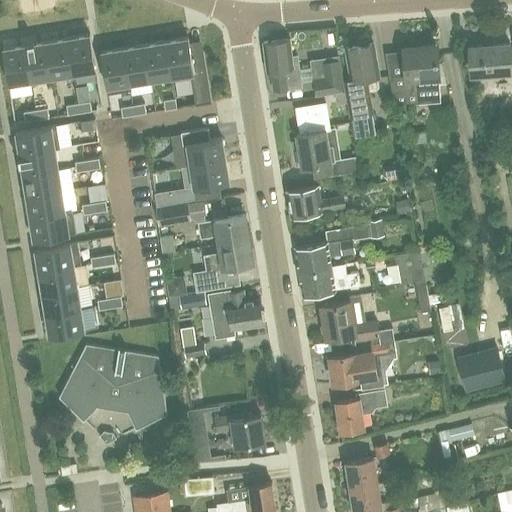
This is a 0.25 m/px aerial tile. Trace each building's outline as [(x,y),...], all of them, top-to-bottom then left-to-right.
[(68,37),(74,73),(96,69),(90,34),(68,37)] [(52,76),(74,73),(68,37),(46,41),(52,76)] [(212,102),(204,51),(191,53),(189,37),(166,40),(172,76),(171,76),(172,80),(191,77),(196,104),(212,102)] [(274,91),(301,87),(297,56),(292,57),(290,39),(263,42),(267,71),(271,71),(274,91)] [(171,76),(172,76),(166,40),(145,44),(151,79),(171,76)] [(31,80),(52,76),(46,41),(25,44),(31,80)] [(362,42),(360,45),(346,48),(351,78),(343,79),(350,117),(370,113),(373,113),(371,105),(369,90),(377,89),(379,86),(378,76),(379,76),(374,43),(369,44),(367,41),(362,42)] [(511,49),(511,43),(469,46),(471,74),(511,70),(511,49)] [(8,83),(31,80),(25,44),(3,48),(8,83)] [(129,83),(130,82),(151,79),(145,44),(124,47),(129,83)] [(394,106),(403,105),(403,104),(420,103),(440,102),(439,83),(447,82),(443,62),(438,63),(436,45),(404,47),(406,74),(389,76),(394,106)] [(124,47),(101,51),(108,93),(131,90),(130,82),(129,83),(124,47)] [(345,92),(340,61),(324,63),(326,77),(314,78),(314,81),(317,97),(345,92)] [(345,93),(335,94),(336,104),(346,103),(345,93)] [(175,98),(164,100),(165,109),(177,107),(175,98)] [(78,102),(80,112),(92,110),(90,101),(78,102)] [(78,102),(67,104),(68,114),(80,112),(78,102)] [(145,103),(133,105),(134,114),(146,112),(145,103)] [(296,134),(301,168),(331,164),(326,131),(330,131),(326,103),(297,108),(301,133),(296,134)] [(123,116),(134,114),(133,105),(121,106),(123,116)] [(49,117),(48,107),(36,109),(37,119),(49,117)] [(37,119),(36,109),(24,111),(25,121),(37,119)] [(92,119),(81,121),(82,130),(94,129),(92,119)] [(60,148),(56,125),(16,131),(20,153),(55,148),(55,149),(60,148)] [(187,144),(191,165),(226,159),(222,137),(211,139),(209,127),(181,132),(183,144),(187,144)] [(87,157),(101,155),(99,142),(85,144),(87,157)] [(20,153),(23,175),(59,169),(55,149),(55,148),(20,153)] [(336,174),(358,171),(356,156),(334,160),(336,174)] [(87,159),(88,169),(100,167),(99,158),(87,159)] [(77,171),(88,169),(87,159),(75,161),(77,171)] [(226,159),(191,165),(196,201),(221,197),(219,183),(229,182),(226,159)] [(404,165),(386,169),(389,180),(407,176),(404,165)] [(62,190),(59,169),(23,175),(27,196),(62,190)] [(287,191),(290,205),(288,206),(288,211),(291,211),(292,217),(322,211),(322,210),(345,206),(343,196),(320,200),(318,186),(287,191)] [(65,212),(65,211),(62,190),(27,196),(30,217),(65,212)] [(235,212),(246,211),(244,193),(223,195),(225,211),(235,210),(235,212)] [(106,200),(94,202),(95,212),(107,210),(106,200)] [(84,214),(95,212),(94,202),(82,204),(84,214)] [(190,218),(190,216),(188,203),(157,208),(160,223),(183,219),(190,218)] [(76,233),(72,210),(65,211),(65,212),(30,217),(34,240),(76,233)] [(219,243),(249,238),(246,214),(215,219),(215,220),(198,223),(201,237),(217,235),(219,243)] [(369,223),(351,226),(353,238),(353,239),(371,236),(371,237),(385,235),(381,218),(368,221),(369,223)] [(306,234),(307,242),(326,240),(325,232),(306,234)] [(204,255),(206,269),(253,262),(249,238),(219,243),(220,252),(204,255)] [(355,251),(353,239),(353,238),(328,243),(328,242),(295,248),(299,271),(332,266),(344,264),(344,263),(332,265),(330,255),(355,251)] [(92,240),(92,253),(114,253),(114,241),(92,240)] [(78,241),(35,248),(39,270),(74,265),(81,264),(78,241)] [(425,279),(421,255),(420,251),(410,252),(395,255),(396,261),(398,261),(402,283),(415,281),(425,279)] [(114,253),(102,255),(104,265),(116,263),(114,253)] [(104,265),(102,255),(91,257),(92,267),(104,265)] [(332,266),(299,271),(303,295),(336,290),(335,289),(360,285),(358,272),(346,274),(344,264),(332,266)] [(74,265),(39,270),(42,292),(78,286),(74,265)] [(195,291),(218,287),(216,273),(193,277),(195,291)] [(421,312),(431,310),(429,297),(425,279),(415,281),(420,308),(421,312)] [(46,313),(81,307),(78,286),(42,292),(46,313)] [(244,290),(230,292),(230,290),(209,293),(217,337),(235,334),(234,329),(264,324),(263,320),(265,318),(264,311),(261,310),(260,298),(245,301),(244,290)] [(205,291),(179,295),(179,294),(169,296),(171,309),(207,303),(205,291)] [(109,298),(111,307),(123,305),(121,296),(109,298)] [(99,309),(111,307),(109,298),(98,300),(99,309)] [(392,327),(378,329),(376,320),(354,323),(350,300),(321,305),(326,339),(354,334),(356,347),(394,341),(392,327)] [(458,302),(439,307),(444,330),(463,326),(458,302)] [(81,307),(46,313),(49,335),(85,330),(81,307)] [(394,341),(356,347),(354,347),(355,351),(333,355),(329,355),(333,383),(359,379),(375,376),(372,355),(396,351),(394,341)] [(204,342),(184,345),(186,358),(206,354),(204,342)] [(167,413),(158,354),(86,344),(59,396),(84,421),(100,401),(126,406),(136,429),(167,413)] [(501,380),(493,349),(454,359),(462,390),(501,380)] [(357,394),(357,398),(336,401),(341,432),(363,428),(361,413),(366,412),(365,408),(386,405),(384,390),(357,394)] [(246,413),(218,417),(216,417),(218,430),(233,428),(236,446),(265,442),(261,414),(247,416),(246,413)] [(472,423),(448,429),(451,440),(475,435),(472,423)] [(112,433),(104,431),(99,437),(106,444),(116,439),(112,433)] [(377,456),(390,452),(387,443),(374,446),(377,456)] [(350,487),(377,483),(373,457),(346,461),(350,487)] [(186,494),(214,492),(213,476),(184,479),(186,494)] [(218,511),(246,511),(276,507),(271,482),(250,485),(252,497),(217,503),(218,511)] [(377,483),(350,487),(353,511),(368,511),(381,510),(385,509),(385,511),(399,511),(399,507),(398,507),(397,499),(380,502),(377,483)] [(137,511),(168,511),(166,492),(135,496),(137,511)] [(469,511),(466,501),(446,506),(447,511),(469,511)]
